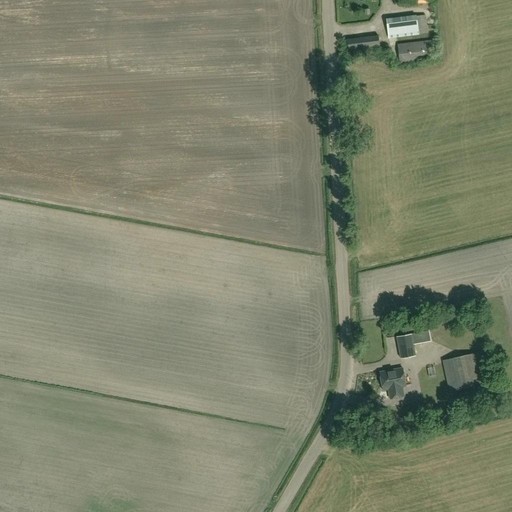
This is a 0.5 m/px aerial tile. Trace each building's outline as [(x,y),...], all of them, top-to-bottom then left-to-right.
[(389,39),(428,32),(425,14),(386,18),(389,39)] [(349,55),(380,50),(377,35),(347,40),(349,55)] [(400,63),(435,58),(433,38),(398,42),(400,63)] [(401,359),(415,356),(413,344),(431,341),(429,330),(396,337),(401,359)] [(449,391),(487,383),(480,351),(442,360),(449,391)] [(406,386),(402,368),(379,372),(382,386),(384,385),(385,390),(383,390),(383,389),(382,389),(383,390),(388,389),(390,399),(404,396),(402,387),(406,386)]
